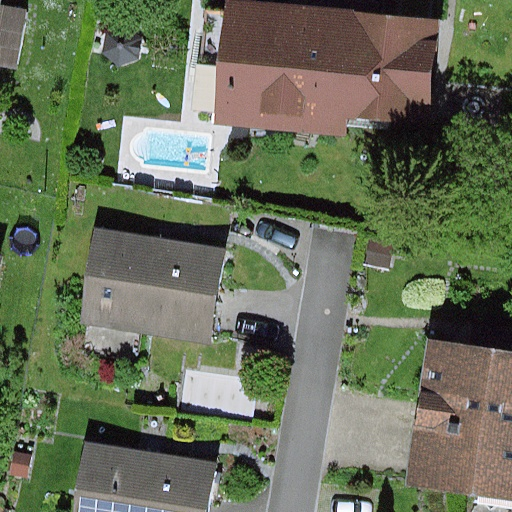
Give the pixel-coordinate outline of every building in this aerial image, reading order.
[(372,15),(230,0),(219,0),(205,119),(358,139),(372,15)] [(0,86),(12,88),(26,8),(0,3),(0,86)] [(440,23),(372,15),(358,139),(426,147),(440,23)] [(257,253),(121,234),(109,319),(245,339),(257,253)] [(32,260),(0,254),(0,354),(14,357),(32,260)] [(511,356),(459,350),(442,485),(511,493),(511,356)] [(238,511),(245,476),(110,453),(99,511),(238,511)]
